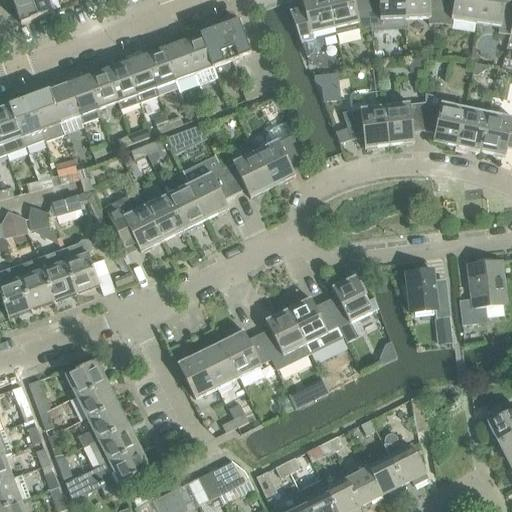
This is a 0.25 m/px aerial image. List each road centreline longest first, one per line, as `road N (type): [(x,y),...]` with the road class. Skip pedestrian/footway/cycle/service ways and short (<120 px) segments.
road 1 (residential): [(301,234),(311,195),(361,174),(430,169),(511,193)]
road 2 (residential): [(511,242),(339,263),(319,256),(301,234)]
road 3 (residential): [(125,323),(301,234)]
road 4 (residential): [(195,0),(17,71)]
road 5 (residential): [(125,323),(191,451)]
road 6 (residential): [(0,368),(125,323)]
